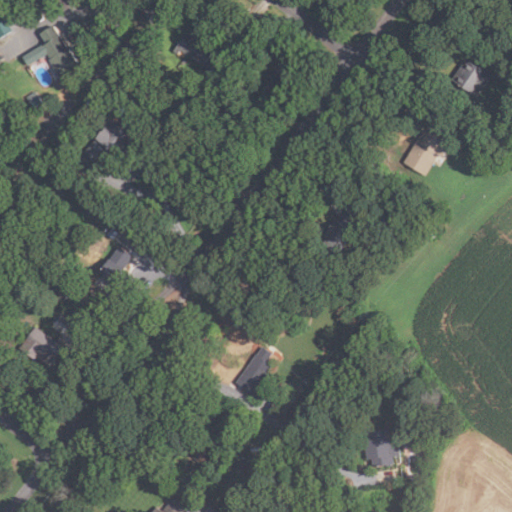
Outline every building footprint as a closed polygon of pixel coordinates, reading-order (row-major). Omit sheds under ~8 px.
[(38,20),(34,14),(38,11),(43,17),(38,20)] [(20,33),(13,36),(9,28),(16,24),(20,33)] [(27,65),(21,55),(44,42),(38,33),(52,24),(70,54),(72,52),(80,66),(61,78),(46,53),(27,65)] [(230,43),(225,38),(235,29),(240,33),(230,43)] [(201,66),(181,51),(178,55),(172,50),(186,32),(211,51),(201,66)] [(249,65),(241,59),(250,49),(257,55),(249,65)] [(273,95),(260,84),(283,54),(296,64),(273,95)] [(472,93),(451,79),(464,58),(491,75),(481,90),(476,86),(472,93)] [(214,69),(205,82),(196,76),(205,63),(214,69)] [(140,121),(130,133),(118,124),(128,112),(140,121)] [(118,157),(109,148),(107,150),(93,137),(103,126),(109,131),(116,124),(133,140),(118,157)] [(425,175),(403,161),(423,128),(449,144),(442,156),(438,154),(425,175)] [(74,145),(65,156),(52,145),(62,134),(74,145)] [(106,151),(95,163),(82,152),(93,140),(106,151)] [(336,253),(322,243),(326,238),(322,235),(335,218),(340,222),(350,209),(362,218),(336,253)] [(386,227),(376,219),(384,209),(394,217),(386,227)] [(112,239),(106,234),(112,227),(118,232),(112,239)] [(112,282),(98,271),(118,245),(132,256),(112,282)] [(76,335),(70,344),(46,325),(53,316),(76,335)] [(46,369),(18,348),(34,326),(62,347),(46,369)] [(252,394),(236,383),(261,346),(271,353),(266,360),(273,365),(252,394)] [(300,391),(295,388),(298,383),(303,386),(300,391)] [(372,467),(371,457),(366,458),(363,441),(367,440),(366,432),(387,428),(390,443),(397,442),(399,455),(392,456),(393,463),(372,467)] [(204,469),(188,451),(200,440),(216,458),(204,469)] [(249,481),(240,473),(253,459),(262,467),(249,481)] [(178,511),(150,511),(155,506),(161,511),(172,496),(184,505),(178,511)]
